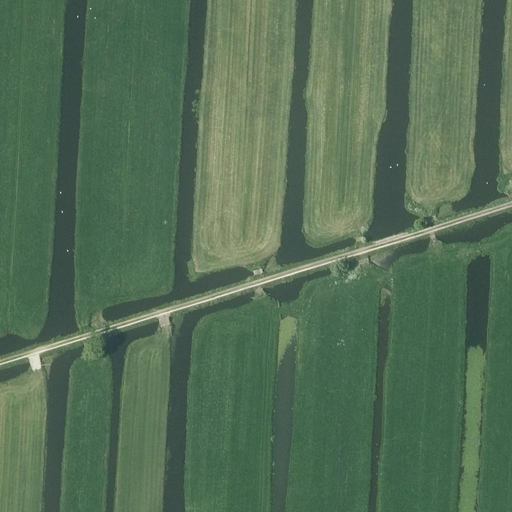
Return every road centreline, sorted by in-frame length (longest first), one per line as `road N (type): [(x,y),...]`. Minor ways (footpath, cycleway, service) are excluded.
road 1 (track): [(0,362),(511,200)]
road 2 (track): [(427,227),(407,173),(414,0)]
